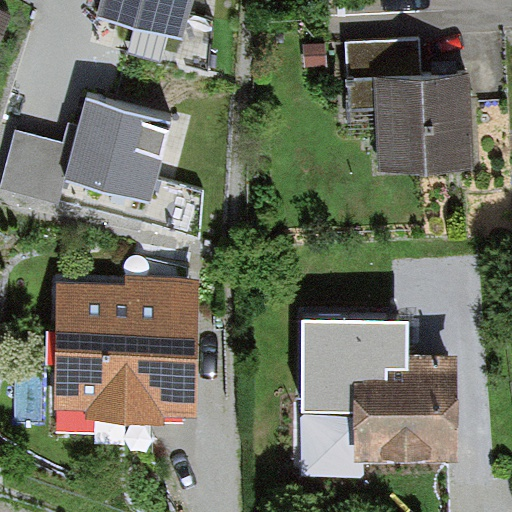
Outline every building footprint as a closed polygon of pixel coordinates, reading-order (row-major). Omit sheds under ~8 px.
[(102,0),(100,12),(183,32),(191,0),(102,0)] [(0,43),(13,16),(0,10),(0,43)] [(417,42),(348,44),(350,113),(376,112),(378,175),(473,172),(470,79),(418,80),(417,42)] [(325,43),(305,44),(306,67),(326,66),(325,43)] [(83,129),(65,204),(201,239),(205,191),(156,179),(173,121),(91,97),(83,129)] [(65,204),(83,129),(68,125),(63,143),(14,132),(0,189),(65,204)] [(192,278),(54,279),(56,448),(144,447),(144,410),(194,410),(192,278)] [(385,380),(385,368),(410,368),(410,355),(410,320),(302,320),(301,413),(353,413),(354,380),(385,380)] [(385,380),(354,380),(353,413),(353,462),(458,462),(458,355),(410,355),(410,368),(385,368),(385,380)]
